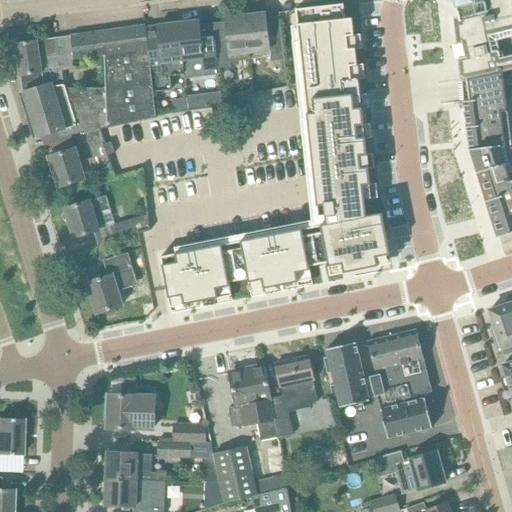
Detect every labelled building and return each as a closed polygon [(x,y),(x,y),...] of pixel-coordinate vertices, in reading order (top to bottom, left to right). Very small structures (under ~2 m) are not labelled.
[(511,0),(454,0),(456,4),(457,9),(459,18),(456,18),(460,65),(462,80),(504,72),(511,69),(511,0)] [(343,5),(296,10),(296,11),(298,26),(299,42),(307,114),(317,207),(324,206),(324,204),(364,200),(363,186),(370,185),(370,184),(368,169),(368,168),(361,169),(360,156),(367,156),(367,155),(365,139),(365,138),(358,139),(356,127),(364,126),(364,125),(362,109),(362,108),(354,109),(353,97),(360,96),(360,95),(359,79),(359,78),(351,79),(350,67),(357,66),(357,65),(355,49),(348,49),(347,37),(354,36),(354,35),(352,19),(345,19),(343,5)] [(266,13),(244,16),(249,60),(270,58),(271,63),(285,62),(279,16),(278,16),(279,24),(267,25),(266,13)] [(226,30),(212,32),(216,59),(217,69),(231,68),(230,62),(249,60),(244,16),(224,18),(226,30)] [(199,21),(178,23),(183,68),(184,74),(185,79),(218,75),(217,69),(216,59),(212,32),(201,33),(200,25),(199,21)] [(147,39),(155,94),(172,92),(170,76),(184,74),(183,68),(178,23),(157,26),(158,30),(146,31),(147,39)] [(17,62),(14,62),(16,75),(19,74),(20,77),(21,76),(62,70),(60,62),(75,60),(92,57),(105,55),(105,67),(105,87),(106,127),(155,118),(151,77),(147,39),(146,31),(146,27),(145,25),(15,44),(17,62)] [(62,70),(21,76),(23,91),(37,138),(57,132),(59,138),(59,139),(71,136),(72,136),(85,132),(100,129),(106,127),(105,87),(65,89),(64,84),(62,71),(62,70)] [(464,83),(462,83),(462,85),(463,90),(463,100),(464,102),(463,102),(463,103),(464,103),(467,127),(466,127),(466,129),(467,129),(470,150),(469,150),(469,151),(470,151),(471,151),(479,150),(486,170),(478,172),(476,173),(477,174),(478,174),(484,195),(486,201),(485,201),(486,203),(487,202),(497,237),(497,238),(511,233),(511,95),(506,96),(505,92),(504,82),(504,74),(502,74),(502,73),(500,73),(483,77),(483,78),(481,79),(481,77),(464,81),(464,83)] [(221,107),(221,95),(182,93),(181,106),(221,107)] [(67,151),(48,157),(58,188),(77,182),(84,180),(84,177),(100,172),(103,181),(115,178),(107,153),(114,151),(111,142),(105,144),(105,142),(100,129),(85,132),(90,149),(93,157),(79,161),(75,148),(67,151)] [(106,196),(89,201),(64,209),(74,238),(114,226),(118,238),(150,229),(148,213),(115,224),(106,196)] [(176,254),(160,257),(170,304),(172,303),(171,298),(182,296),(184,305),(185,305),(217,299),(218,298),(217,289),(227,287),(228,292),(231,292),(229,283),(248,279),(250,288),(252,287),(251,282),(262,280),(264,289),(265,289),(297,283),(298,283),(297,273),(308,271),(309,276),(311,276),(309,267),(328,263),(331,276),(378,267),(377,258),(390,255),(382,214),(366,217),(364,200),(324,204),(324,206),(326,225),(321,226),(322,233),(303,237),(302,229),(241,242),(242,249),(223,252),(222,245),(176,254)] [(111,275),(87,283),(97,314),(121,306),(117,291),(124,289),(122,281),(135,277),(128,253),(103,261),(104,262),(107,261),(111,275)] [(510,304),(489,311),(495,329),(491,330),(498,350),(511,345),(511,299),(509,301),(510,304)] [(375,373),(379,372),(380,374),(385,394),(386,399),(387,403),(410,397),(410,398),(418,396),(432,392),(416,330),(368,342),(372,361),(375,373)] [(328,357),(324,358),(324,359),(327,374),(328,374),(332,373),(335,385),(330,386),(333,402),(334,402),(338,400),(340,407),(340,408),(369,401),(369,400),(369,398),(364,378),(356,344),(356,343),(326,350),(327,351),(328,357)] [(216,432),(276,420),(320,411),(308,352),(265,361),(266,365),(249,368),(248,364),(205,373),(216,432)] [(511,361),(503,364),(511,391),(511,361)] [(369,398),(377,396),(385,394),(380,374),(364,378),(369,398)] [(107,428),(135,429),(135,428),(153,429),(154,398),(136,397),(136,396),(108,395),(107,428)] [(387,403),(387,404),(388,408),(380,410),(387,439),(389,439),(389,438),(432,428),(425,399),(420,400),(419,400),(418,396),(410,398),(410,397),(387,403)] [(0,418),(0,454),(22,456),(24,420),(0,418)] [(174,425),(174,441),(206,442),(206,425),(174,425)] [(214,445),(211,444),(158,442),(157,457),(213,459),(214,445)] [(227,504),(287,486),(284,475),(256,482),(247,447),(214,456),(227,504)] [(401,451),(376,458),(377,459),(382,478),(397,474),(398,479),(402,495),(419,490),(426,488),(445,483),(437,451),(410,458),(410,459),(404,461),(401,452),(401,451)] [(150,462),(137,462),(137,454),(106,453),(105,480),(136,481),(165,482),(165,473),(150,473),(150,462)] [(0,511),(12,511),(14,490),(1,490),(1,478),(0,477),(0,511)] [(165,482),(136,481),(105,480),(104,505),(135,506),(135,494),(148,494),(149,488),(165,489),(165,482)] [(206,483),(205,511),(226,505),(220,483),(206,483)] [(291,511),(287,488),(252,497),(254,511),(291,511)] [(367,503),(369,509),(363,511),(395,511),(391,496),(367,503)] [(424,503),(406,510),(406,511),(450,511),(447,503),(427,511),(424,503)]
